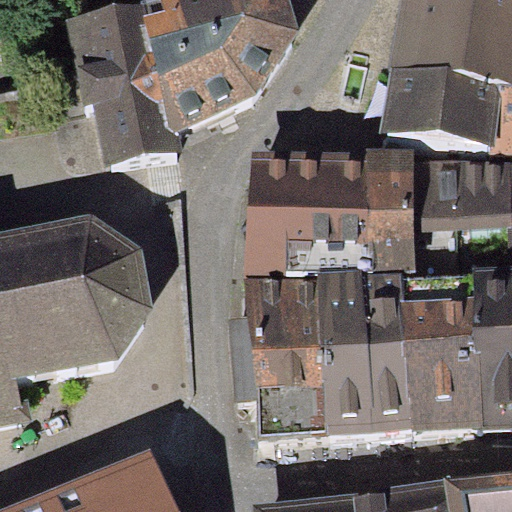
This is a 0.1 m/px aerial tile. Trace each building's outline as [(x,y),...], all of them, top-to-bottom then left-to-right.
[(138,9),(174,142),(257,106),(299,37),(289,0),(158,0),(159,3),(138,9)] [(511,0),(407,0),(405,10),(511,20),(511,0)] [(94,109),(107,171),(178,160),(174,142),(138,9),(69,28),(87,112),(94,109)] [(511,20),(405,10),(393,86),(503,97),(511,98),(511,20)] [(503,97),(393,86),(384,147),(491,161),(503,97)] [(511,98),(503,97),(491,161),(511,161),(511,98)] [(365,292),(367,165),(254,162),(244,292),(316,292),(365,292)] [(417,279),(417,168),(367,165),(365,292),(398,291),(417,291),(417,279)] [(465,277),(463,170),(417,168),(417,279),(465,277)] [(511,170),(463,170),(465,277),(511,274),(511,259),(511,230),(511,229),(511,170)] [(0,431),(27,426),(22,391),(121,374),(146,324),(135,267),(99,238),(0,254),(0,431)] [(511,288),(469,290),(476,437),(511,436),(511,288)] [(409,441),(476,437),(469,290),(417,291),(398,291),(409,441)] [(316,292),(325,444),(409,441),(398,291),(365,292),(316,292)] [(316,292),(244,292),(256,448),(325,444),(316,292)] [(168,511),(146,459),(10,511),(168,511)] [(511,511),(511,479),(464,486),(467,511),(511,511)] [(267,511),(467,511),(464,486),(267,511)]
